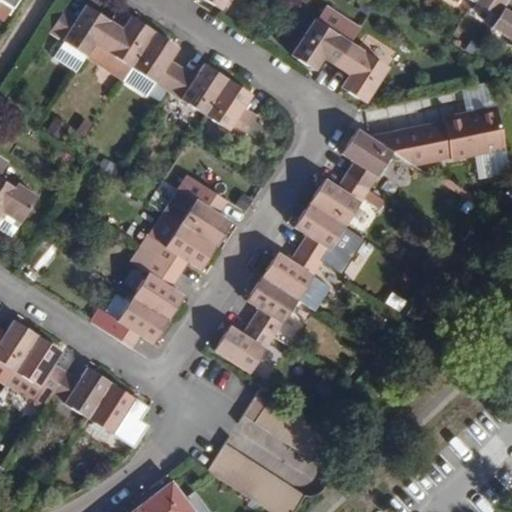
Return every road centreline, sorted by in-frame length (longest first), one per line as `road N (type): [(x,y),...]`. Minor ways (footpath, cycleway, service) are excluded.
road 1 (residential): [(175,392),(179,356),(311,136),(307,110),(289,86),(155,0)]
road 2 (residential): [(175,392),(0,283)]
road 3 (residential): [(317,486),(175,392)]
road 4 (residential): [(79,511),(159,452),(175,392)]
